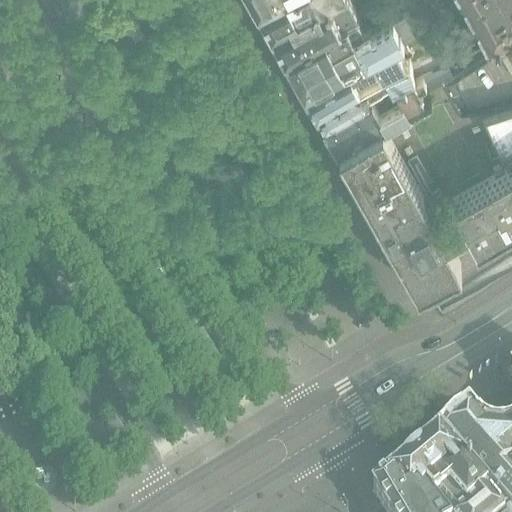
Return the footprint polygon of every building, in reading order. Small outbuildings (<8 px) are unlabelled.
[(255,0),(272,30),(286,55),(357,16),(358,15),(349,0),(255,0)] [(459,0),(472,22),(510,0),(459,0)] [(511,0),(510,0),(472,22),(486,46),(508,34),(511,40),(511,0)] [(430,2),(421,7),(425,14),(434,9),(430,2)] [(434,9),(425,14),(429,21),(438,16),(434,9)] [(332,81),(397,45),(404,41),(419,33),(407,12),(371,32),(366,22),(361,24),(357,16),(286,55),(308,94),(332,81)] [(438,16),(429,21),(433,28),(441,23),(438,16)] [(441,23),(433,28),(436,35),(445,30),(441,23)] [(445,30),(436,35),(440,42),(449,37),(445,30)] [(449,37),(440,42),(444,48),(453,43),(449,37)] [(453,43),(444,48),(448,55),(457,50),(453,43)] [(318,111),(360,86),(353,75),(357,72),(359,75),(360,76),(377,67),(381,75),(406,62),(397,45),(332,81),(308,94),(318,111)] [(457,50),(448,55),(452,61),(452,62),(461,58),(457,50)] [(325,125),(405,81),(412,77),(413,77),(414,77),(409,60),(406,62),(381,75),(360,86),(318,111),(325,125)] [(339,149),(455,83),(475,69),(472,64),(455,76),(449,67),(447,64),(423,77),(414,80),(413,77),(412,77),(405,81),(325,125),(339,149)] [(477,243),(511,222),(511,102),(462,117),(452,100),(461,94),(455,83),(339,149),(382,226),(388,237),(390,240),(417,288),(461,263),(441,228),(462,217),(477,243)] [(511,511),(511,375),(511,376),(511,377),(511,428),(509,430),(502,432),(496,432),(489,431),(483,428),(478,423),(477,424),(468,413),(439,437),(502,511),(511,511)] [(502,511),(439,437),(388,480),(405,501),(414,494),(426,511),(433,511),(430,508),(440,499),(450,511),(502,511)] [(426,511),(414,494),(405,501),(388,480),(373,493),(375,496),(376,498),(384,511),(426,511)]
